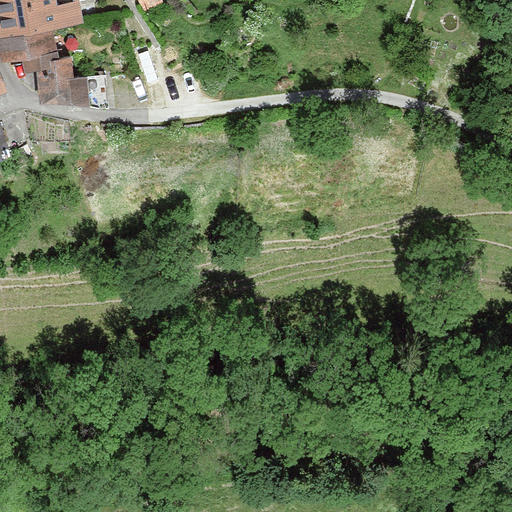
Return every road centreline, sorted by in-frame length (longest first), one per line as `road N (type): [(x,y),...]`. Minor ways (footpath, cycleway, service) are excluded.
road 1 (track): [(145,114),(326,91),(396,100),(511,142)]
road 2 (residential): [(0,59),(29,103),(145,114)]
